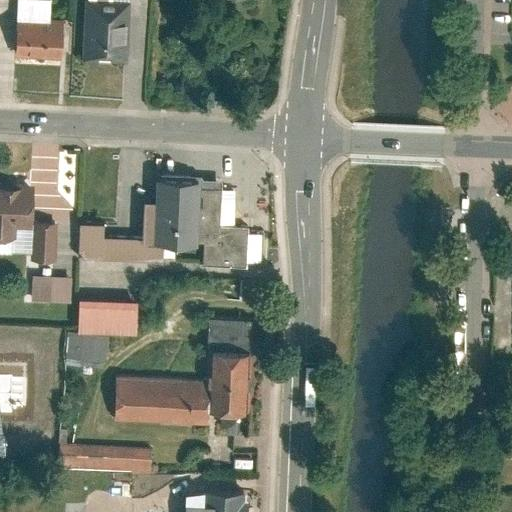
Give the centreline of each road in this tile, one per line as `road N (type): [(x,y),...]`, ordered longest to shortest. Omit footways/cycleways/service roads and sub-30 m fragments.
road 1 (tertiary): [(297,511),(307,137)]
road 2 (unclassified): [(460,511),(472,145)]
road 3 (unclassified): [(0,119),(307,137)]
road 4 (tertiary): [(307,137),(472,145)]
road 5 (residential): [(478,0),(472,145)]
road 6 (tertiary): [(307,137),(318,0)]
